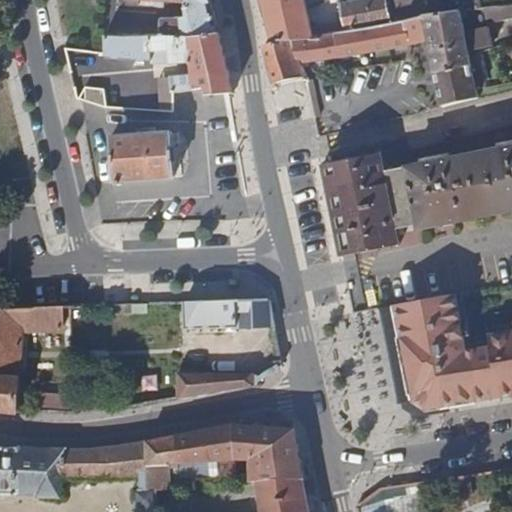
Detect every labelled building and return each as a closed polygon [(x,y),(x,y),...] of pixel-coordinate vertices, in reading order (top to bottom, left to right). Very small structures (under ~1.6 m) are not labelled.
[(188,0),(188,2),(192,17),(164,19),(164,34),(218,32),(211,0),(188,0)] [(304,0),(261,0),(271,42),(293,39),(310,35),(304,0)] [(402,18),(430,13),(427,1),(387,7),(385,0),(347,0),(339,2),(344,29),(402,18)] [(511,4),(484,6),(485,21),(511,20),(511,4)] [(402,18),(407,42),(425,39),(433,71),(472,64),(469,52),(468,47),(490,41),(486,26),(465,31),(460,7),(430,13),(402,18)] [(344,29),(310,35),(293,39),(298,64),(313,61),(407,42),(402,18),(344,29)] [(231,91),(218,32),(164,34),(148,34),(125,34),(104,34),(104,52),(104,56),(152,60),(152,49),(171,49),(172,61),(191,60),(192,74),(173,76),(174,91),(207,86),(208,93),(231,91)] [(298,64),(293,39),(271,42),(262,44),(270,79),(300,73),(298,64)] [(472,64),(433,71),(439,103),(478,96),(477,94),(476,89),(498,84),(495,69),(474,73),(472,64)] [(84,86),(79,101),(78,104),(80,104),(89,106),(96,87),(84,86)] [(174,174),(173,130),(114,131),(116,175),(174,174)] [(385,168),(381,154),(380,149),(353,155),(323,161),(322,161),(335,231),(338,231),(340,246),(342,253),(361,249),(400,243),(396,226),(417,222),(418,228),(488,215),(511,210),(511,143),(488,148),(385,168)] [(461,291),(449,292),(394,301),(395,305),(401,304),(406,334),(403,335),(402,331),(400,331),(413,394),(421,392),(438,404),(477,399),(477,393),(489,392),(494,395),(511,392),(511,328),(470,335),(461,291)] [(277,324),(272,297),(184,301),(189,326),(277,324)] [(64,331),(64,306),(0,309),(0,412),(20,415),(23,332),(64,331)] [(256,383),(251,360),(177,375),(182,399),(253,385),(256,383)] [(39,407),(68,408),(69,394),(40,393),(39,407)] [(276,476),(302,476),(294,431),(288,427),(241,424),(230,424),(175,435),(178,462),(248,457),(249,471),(250,479),(257,478),(276,476)] [(146,439),(149,464),(178,462),(175,435),(146,439)] [(154,511),(152,488),(149,464),(146,439),(95,447),(79,447),(39,447),(0,444),(0,491),(38,493),(38,497),(60,497),(60,477),(138,479),(139,495),(137,495),(137,511),(154,511)] [(308,511),(302,476),(276,476),(257,478),(258,511),(308,511)] [(425,511),(424,499),(358,508),(359,511),(425,511)]
